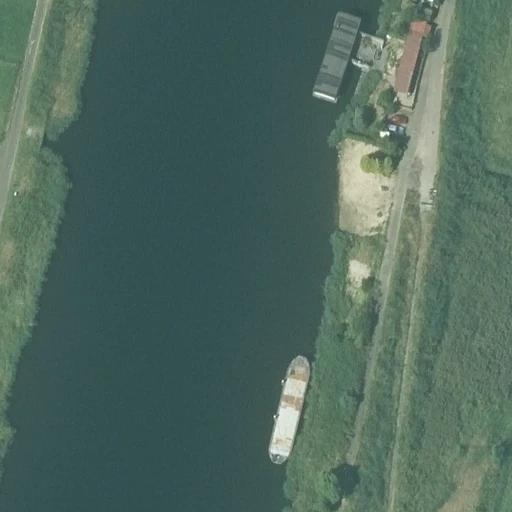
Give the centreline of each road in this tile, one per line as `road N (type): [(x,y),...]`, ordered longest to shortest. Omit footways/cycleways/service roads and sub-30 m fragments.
road 1 (residential): [(334,511),(405,161),(417,114),(433,95)]
road 2 (unclassified): [(386,511),(433,95)]
road 3 (residential): [(0,194),(42,0)]
